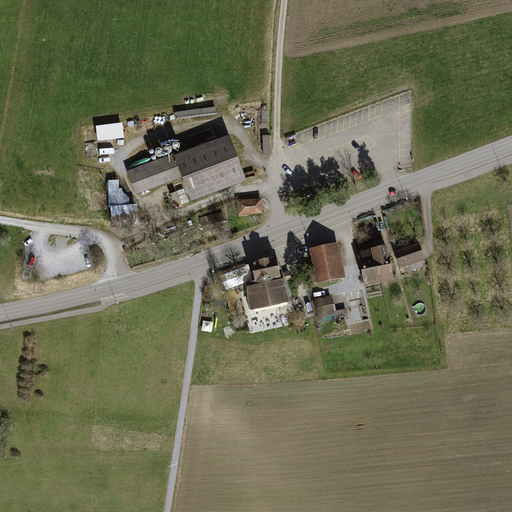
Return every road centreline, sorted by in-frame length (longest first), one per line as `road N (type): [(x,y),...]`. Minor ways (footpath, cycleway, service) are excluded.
road 1 (tertiary): [(118,286),(511,145)]
road 2 (track): [(160,220),(132,195),(118,168),(132,142),(219,121),(240,132),(253,157),(276,161)]
road 3 (track): [(168,511),(200,272)]
road 4 (track): [(111,251),(165,218),(276,186)]
road 5 (tertiary): [(0,312),(118,286)]
